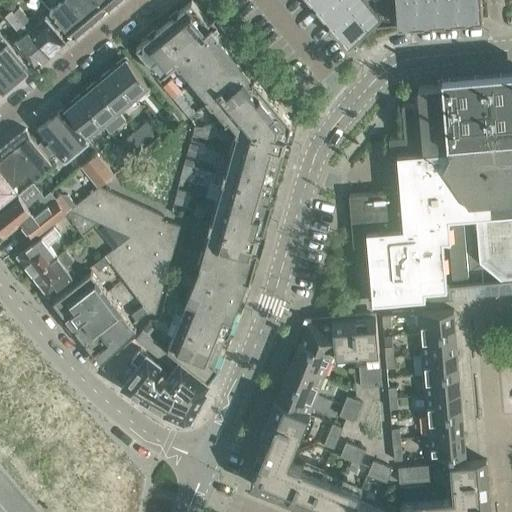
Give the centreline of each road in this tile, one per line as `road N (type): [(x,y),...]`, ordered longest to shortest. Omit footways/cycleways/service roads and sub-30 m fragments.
road 1 (tertiary): [(206,464),(259,336),(319,146),(349,100)]
road 2 (tertiary): [(206,464),(125,420),(0,284)]
road 3 (residential): [(0,126),(148,0)]
road 4 (tertiary): [(349,100),(403,64),(511,51)]
road 5 (residential): [(265,0),(349,100)]
